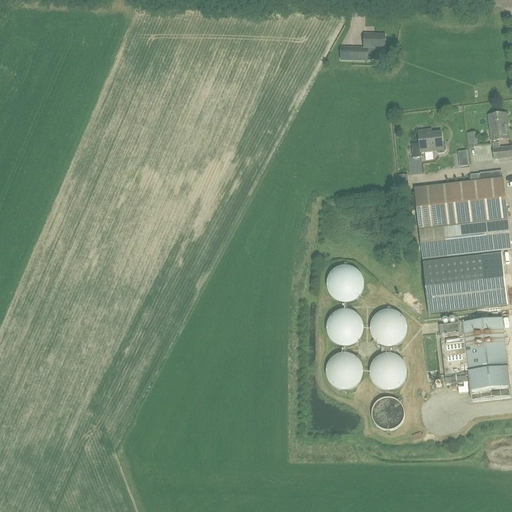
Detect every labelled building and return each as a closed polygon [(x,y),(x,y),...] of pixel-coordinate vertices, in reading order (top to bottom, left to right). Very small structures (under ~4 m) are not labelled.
[(363,34),(363,48),(340,47),(340,60),(368,61),(377,61),(378,51),(385,51),(385,34),(363,34)] [(510,140),(507,114),(490,117),(493,142),(510,140)] [(446,147),(443,144),(442,133),(429,134),(428,131),(419,132),(420,144),(411,145),(413,159),(422,158),(422,154),(433,152),(433,149),(435,149),(435,152),(439,155),(444,154),(447,151),(446,147)] [(493,145),(495,161),(511,158),(511,148),(501,150),(500,144),(493,145)] [(463,165),(471,165),(470,151),(462,152),(463,165)] [(480,174),(481,183),(504,180),(503,171),(480,174)] [(511,250),(504,180),(481,183),(415,190),(423,261),(511,250)] [(509,307),(502,255),(424,265),(430,316),(509,307)] [(360,273),(359,272),(357,270),(355,269),(353,268),(351,267),(349,267),(346,267),(344,267),(342,267),(340,268),(338,268),(336,269),(334,271),(332,272),(331,274),(329,276),(328,278),(328,280),(327,282),(327,285),(327,287),(327,289),(328,291),(329,293),(330,295),(331,297),(333,299),(334,300),(336,302),(338,303),(340,303),(343,304),(345,304),(347,304),(349,304),(352,303),(354,302),(356,301),(358,300),(359,298),(361,297),(362,295),(363,293),(364,291),(364,288),(364,286),(364,284),(364,282),(363,279),(363,277),(362,275),(360,273)] [(360,318),(358,316),(357,314),(355,313),(353,312),(350,311),(348,311),(346,311),(344,311),(341,311),(339,312),(337,313),(335,314),(333,315),(332,317),(330,319),(329,320),(328,323),(327,325),(327,327),(327,329),(327,332),(327,334),(328,336),(329,338),(330,340),(332,342),(333,343),(335,345),(337,346),(339,347),(341,347),(344,348),(346,348),(348,348),(351,347),(353,346),(355,345),(357,344),(358,343),(360,341),(361,339),(362,337),(363,335),(364,333),(364,330),(364,328),(364,326),(363,324),(362,321),(361,319),(360,318)] [(403,318),(402,316),(400,315),(398,314),(396,313),(394,312),(392,311),(389,311),(387,311),(385,312),(383,312),(381,313),(379,314),(377,316),(375,317),(374,319),(373,321),(372,323),(371,325),(370,327),(370,330),(370,332),(371,334),(372,336),(373,338),(374,340),(375,342),(377,344),(379,345),(381,346),(383,347),(385,348),(387,348),(389,348),(392,348),(394,347),(396,347),(398,346),(400,344),(402,343),(403,341),(405,339),(406,337),(407,335),(407,333),(407,331),(407,328),(407,326),(407,324),(406,322),(405,320),(403,318)] [(472,402),(511,397),(503,320),(440,327),(446,385),(470,382),(472,402)] [(359,361),(358,360),(356,358),(354,357),(352,356),(350,355),(348,355),(345,354),(343,355),(341,355),(339,356),(336,356),(334,358),(333,359),(331,361),(330,362),(328,364),(327,366),(327,369),(326,371),(326,373),(326,375),(327,378),(327,380),(328,382),(330,384),(331,386),(333,387),(335,388),(337,390),(339,390),(341,391),(343,391),(345,392),(348,391),(350,391),(352,390),(354,389),(356,388),(358,386),(359,385),(361,383),(362,381),(362,379),(363,376),(363,374),(363,372),(363,370),(362,367),(362,365),(361,363),(359,361)] [(403,361),(402,360),(400,358),(398,357),(396,356),(394,355),(392,355),(389,355),(387,355),(385,355),(383,356),(380,357),(378,358),(377,359),(375,361),(374,362),(372,364),(371,366),(371,369),(370,371),(370,373),(370,375),(371,378),(371,380),(372,382),(374,384),(375,386),(377,387),(379,389),(380,390),(383,391),(385,391),(387,392),(389,392),(392,391),(394,391),(396,390),(398,389),(400,388),(402,386),(403,385),(405,383),(406,381),(407,379),(407,377),(407,374),(407,372),(407,370),(406,367),(406,365),(405,363),(403,361)] [(403,403),(402,401),(400,399),(398,398),(396,397),(394,396),(392,396),(389,396),(387,396),(385,396),(383,397),(380,398),(378,399),(377,400),(375,402),(374,404),(372,406),(371,408),(371,410),(370,412),(370,414),(370,417),(371,419),(371,421),(372,423),(374,425),(375,427),(377,428),(378,430),(380,431),(383,432),(385,432),(387,433),(389,433),(392,433),(394,432),(396,431),(398,430),(400,429),(402,428),(403,426),(405,424),(406,422),(406,420),(407,418),(407,415),(407,413),(407,411),(406,409),(406,407),(405,405),(403,403)] [(334,421),(334,403),(320,402),(320,422),(319,422),(319,427),(324,428),(324,421),(334,421)]
